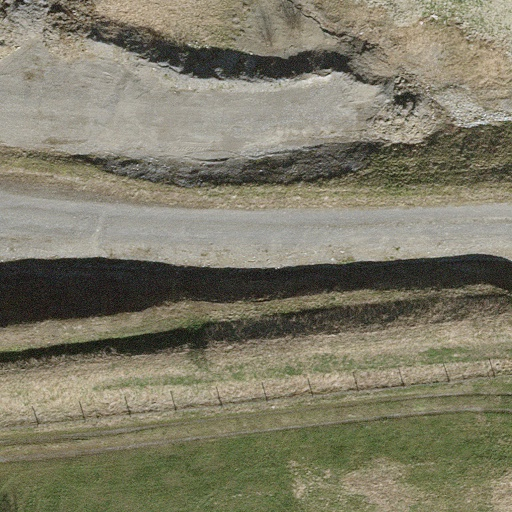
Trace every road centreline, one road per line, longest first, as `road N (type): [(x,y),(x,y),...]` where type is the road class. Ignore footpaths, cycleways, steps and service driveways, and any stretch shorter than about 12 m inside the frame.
road 1 (track): [(0,458),(415,406),(511,403)]
road 2 (track): [(511,225),(0,234)]
